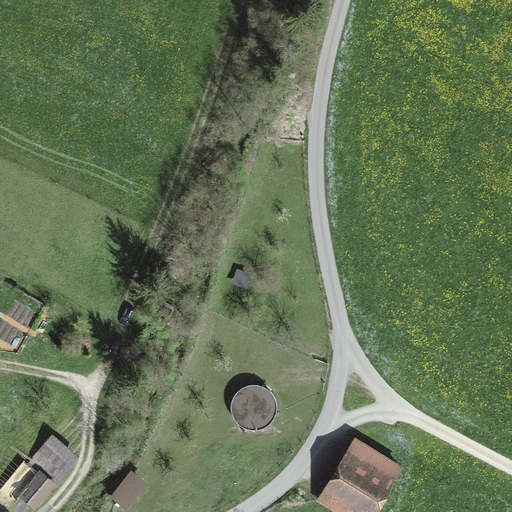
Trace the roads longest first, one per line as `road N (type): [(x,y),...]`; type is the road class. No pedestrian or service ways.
road 1 (track): [(511,467),(401,413),(341,331),(316,163),(340,0)]
road 2 (track): [(48,511),(89,464),(99,387),(143,285),(241,0)]
road 3 (track): [(242,511),(287,479),(323,432),(368,413),(401,413)]
